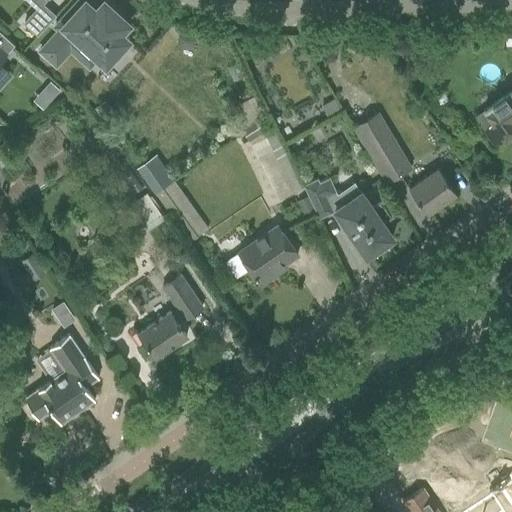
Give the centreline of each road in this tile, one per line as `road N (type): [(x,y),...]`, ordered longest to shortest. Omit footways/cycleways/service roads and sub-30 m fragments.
road 1 (residential): [(72,511),(511,208)]
road 2 (residential): [(511,1),(238,12),(206,0)]
road 3 (secondary): [(511,274),(341,391)]
road 4 (secondary): [(183,493),(288,449),(341,391)]
road 5 (secondary): [(341,391),(245,434),(183,493)]
